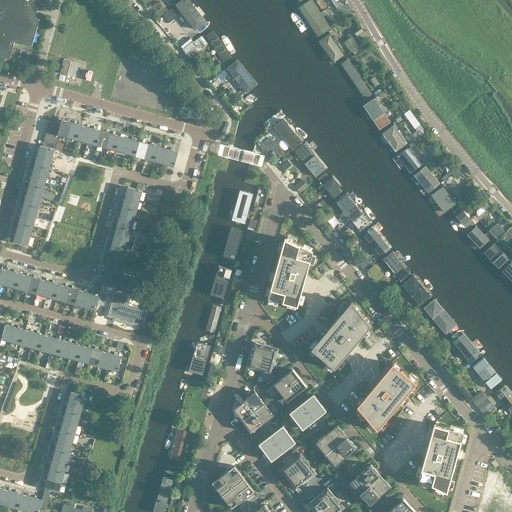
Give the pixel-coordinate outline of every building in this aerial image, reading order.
[(26,16),(30,0),(0,0),(0,56),(10,59),(15,42),(32,47),(39,20),(26,16)] [(208,22),(191,0),(182,0),(177,4),(197,30),(208,22)] [(318,38),(331,29),(311,0),(310,0),(298,8),(318,38)] [(64,11),(61,22),(78,27),(81,15),(64,11)] [(220,60),(228,54),(210,28),(202,33),(220,60)] [(336,62),(346,54),(330,33),(320,41),(336,62)] [(353,36),(345,40),(350,50),(359,46),(353,36)] [(67,75),(71,61),(64,59),(60,73),(67,75)] [(340,65),(364,101),(372,95),(348,59),(340,65)] [(237,60),(226,70),(247,95),(258,85),(237,60)] [(386,129),(395,123),(375,96),(366,102),(386,129)] [(410,121),(406,123),(415,137),(425,131),(411,109),(405,113),(410,121)] [(68,137),(72,123),(62,120),(63,118),(58,117),(55,126),(60,127),(59,133),(58,134),(59,135),(68,137)] [(276,129),(294,151),(304,144),(285,121),(276,129)] [(78,140),(82,126),(72,123),(68,137),(78,140)] [(60,127),(55,126),(49,124),(47,130),(59,133),(60,127)] [(382,134),(396,152),(409,143),(395,125),(382,134)] [(87,143),(91,128),(82,126),(78,140),(87,143)] [(97,145),(101,131),(91,128),(87,143),(97,145)] [(58,134),(59,133),(47,130),(46,135),(58,138),(59,135),(58,134)] [(107,148),(111,134),(101,131),(97,145),(107,148)] [(116,151),(120,136),(111,134),(107,148),(116,151)] [(56,144),(58,138),(46,135),(44,141),(56,144)] [(126,153),(130,139),(120,136),(116,151),(126,153)] [(136,156),(139,142),(130,139),(126,153),(136,156)] [(55,149),(56,144),(44,141),(43,146),(55,149)] [(145,159),(149,144),(139,142),(136,156),(145,159)] [(296,152),(316,179),(327,170),(307,143),(296,152)] [(155,161),(159,147),(149,144),(145,159),(155,161)] [(55,149),(43,146),(40,145),(38,155),(52,159),(55,149)] [(164,164),(168,150),(159,147),(155,161),(164,164)] [(411,174),(423,164),(410,147),(397,157),(411,174)] [(174,167),(178,153),(168,150),(164,164),(174,167)] [(49,169),(52,159),(38,155),(35,165),(49,169)] [(47,178),(49,169),(35,165),(32,175),(47,178)] [(429,193),(440,183),(426,166),(414,176),(429,193)] [(318,180),(335,199),(344,191),(328,172),(318,180)] [(44,188),(47,178),(32,175),(30,184),(44,188)] [(303,178),(295,185),(301,192),(309,184),(303,178)] [(41,198),(44,188),(30,184),(27,194),(41,198)] [(444,215),(457,205),(442,185),(429,195),(444,215)] [(139,201),(142,191),(128,187),(125,197),(139,201)] [(245,219),(251,196),(240,193),(233,216),(245,219)] [(39,207),(41,198),(27,194),(24,203),(39,207)] [(347,194),(336,203),(360,232),(371,224),(347,194)] [(137,211),(139,201),(125,197),(123,207),(137,211)] [(36,217),(39,207),(24,203),(22,213),(36,217)] [(476,214),(479,219),(492,209),(489,205),(476,214)] [(134,220),(137,211),(123,207),(120,216),(134,220)] [(454,222),(461,229),(464,226),(468,230),(475,224),(460,207),(453,213),(458,219),(454,222)] [(33,227),(36,217),(22,213),(19,223),(33,227)] [(132,230),(134,220),(120,216),(117,226),(132,230)] [(497,238),(505,229),(498,222),(489,230),(497,238)] [(31,236),(33,227),(19,223),(16,232),(31,236)] [(374,225),(362,235),(381,258),(393,248),(374,225)] [(483,249),(492,239),(478,225),(468,235),(483,249)] [(129,239),(132,230),(117,226),(115,236),(129,239)] [(234,256),(241,233),(230,229),(223,253),(234,256)] [(28,246),(31,236),(16,232),(14,242),(28,246)] [(126,249),(129,239),(115,236),(112,245),(126,249)] [(301,293),(307,273),(313,252),(285,239),(268,298),(298,307),(301,293)] [(497,242),(484,253),(499,270),(511,259),(497,242)] [(124,259),(126,249),(112,245),(109,255),(124,259)] [(393,252),(383,260),(401,283),(411,275),(393,252)] [(358,261),(363,267),(370,260),(366,254),(358,261)] [(121,268),(124,259),(109,255),(107,264),(121,268)] [(511,281),(511,262),(503,272),(511,281)] [(118,278),(121,268),(107,264),(104,274),(118,278)] [(377,264),(369,269),(375,279),(384,274),(377,264)] [(0,283),(8,286),(12,272),(2,269),(0,275),(0,283)] [(223,298),(229,275),(218,271),(212,295),(223,298)] [(17,288),(21,274),(12,272),(8,286),(17,288)] [(27,291),(31,277),(21,274),(17,288),(27,291)] [(116,288),(118,278),(104,274),(101,284),(116,288)] [(421,307),(433,296),(415,275),(402,286),(421,307)] [(37,294),(40,280),(31,277),(27,291),(37,294)] [(46,296),(50,282),(40,280),(37,294),(46,296)] [(56,299),(60,285),(50,282),(46,296),(56,299)] [(65,302),(69,288),(60,285),(56,299),(65,302)] [(75,304),(79,290),(69,288),(65,302),(75,304)] [(85,307),(89,293),(79,290),(75,304),(85,307)] [(104,306),(108,293),(101,292),(98,304),(104,306)] [(95,310),(98,296),(89,293),(85,307),(95,310)] [(141,310),(127,306),(129,299),(114,295),(112,300),(119,302),(114,319),(137,325),(141,310)] [(444,335),(457,325),(437,299),(424,309),(444,335)] [(344,359),(357,343),(371,326),(351,302),(327,330),(323,336),(311,349),(335,369),(344,359)] [(214,336),(220,313),(209,310),(203,333),(214,336)] [(11,342),(15,327),(5,325),(4,331),(2,337),(2,339),(11,342)] [(21,344),(25,330),(15,327),(11,342),(21,344)] [(31,347),(35,333),(25,330),(21,344),(31,347)] [(471,364),(482,355),(462,332),(451,342),(471,364)] [(40,350),(44,335),(35,333),(31,347),(40,350)] [(50,352),(54,338),(44,335),(40,350),(50,352)] [(60,355),(63,341),(54,338),(50,352),(60,355)] [(69,358),(73,343),(63,341),(60,355),(69,358)] [(253,342),(251,352),(263,355),(276,359),(279,349),(253,342)] [(79,360),(83,346),(73,343),(69,358),(79,360)] [(205,369),(212,346),(201,343),(194,366),(205,369)] [(89,363),(92,349),(83,346),(79,360),(89,363)] [(98,366),(102,351),(92,349),(89,363),(98,366)] [(108,368),(112,354),(102,351),(98,366),(108,368)] [(492,390),(511,373),(493,351),(473,367),(492,390)] [(259,371),(263,355),(251,352),(246,367),(259,371)] [(118,371),(121,357),(112,354),(108,368),(118,371)] [(271,374),(276,359),(263,355),(259,371),(271,374)] [(393,364),(381,378),(371,390),(357,407),(377,430),(401,402),(405,397),(417,383),(393,364)] [(281,393),(291,385),(299,378),(293,369),(274,384),(281,393)] [(287,401),(306,387),(299,378),(291,385),(281,393),(287,401)] [(493,392),(511,416),(511,415),(511,392),(505,383),(493,392)] [(472,399),(484,413),(494,404),(481,390),(472,399)] [(83,405),(86,395),(72,391),(69,401),(83,405)] [(255,392),(248,397),(244,400),(253,412),(265,404),(255,392)] [(308,412),(320,403),(313,394),(302,403),(308,412)] [(253,412),(244,400),(233,409),(239,417),(242,421),(253,412)] [(80,415),(83,405),(69,401),(66,411),(80,415)] [(296,421),(308,412),(302,403),(290,413),(296,421)] [(326,411),(320,403),(308,412),(315,420),(326,411)] [(274,416),(265,404),(253,412),(263,424),(274,416)] [(78,424),(80,415),(66,411),(64,421),(78,424)] [(263,424),(253,412),(242,421),(245,425),(251,433),(263,424)] [(303,429),(315,420),(308,412),(296,421),(303,429)] [(75,434),(78,424),(64,421),(61,430),(75,434)] [(347,437),(344,433),(344,432),(338,425),(327,434),(336,446),(347,437)] [(434,425),(430,438),(425,458),(419,479),(447,492),(464,433),(434,425)] [(277,443),(289,434),(283,426),(271,435),(277,443)] [(72,444),(75,434),(61,430),(58,440),(72,444)] [(296,443),(289,434),(277,443),(284,452),(296,443)] [(336,446),(327,434),(316,443),(325,454),(336,446)] [(277,443),(271,435),(259,444),(265,452),(277,443)] [(357,448),(350,440),(350,441),(347,437),(336,446),(346,457),(357,448)] [(70,453),(72,444),(58,440),(56,450),(70,453)] [(178,466),(185,443),(174,440),(167,463),(178,466)] [(284,452),(277,443),(265,452),(272,461),(284,452)] [(346,457),(336,446),(325,454),(335,466),(346,457)] [(67,463),(70,453),(56,450),(53,459),(67,463)] [(0,452),(0,464),(15,469),(18,457),(0,452)] [(292,459),(300,470),(308,480),(316,474),(300,453),(292,459)] [(64,473),(67,463),(53,459),(50,469),(64,473)] [(300,470),(292,459),(280,469),(288,479),(300,470)] [(381,476),(377,472),(378,472),(371,464),(371,465),(371,464),(360,474),(370,485),(381,476)] [(227,470),(227,471),(223,474),(233,487),(244,478),(234,466),(228,471),(227,470)] [(62,482),(64,473),(50,469),(48,478),(62,482)] [(308,480),(300,470),(288,479),(296,490),(308,480)] [(233,487),(223,474),(219,477),(212,482),(220,493),(219,494),(223,498),(224,497),(232,508),(239,503),(243,500),(233,487)] [(342,486),(349,481),(344,474),(337,479),(342,486)] [(360,494),(370,485),(360,474),(350,483),(360,494)] [(498,481),(497,484),(501,486),(504,479),(493,474),(491,479),(498,481)] [(391,487),(384,479),(384,480),(381,476),(370,485),(380,496),(391,487)] [(59,492),(62,482),(48,478),(45,488),(55,491),(59,492)] [(166,504),(173,481),(162,478),(155,501),(166,504)] [(247,496),(254,491),(244,478),(233,487),(243,500),(247,497),(247,496)] [(380,496),(370,485),(360,494),(370,505),(380,496)] [(488,486),(482,499),(492,503),(497,490),(488,486)] [(50,510),(55,491),(45,488),(42,500),(40,508),(50,510)] [(339,511),(344,508),(327,488),(320,494),(328,504),(334,511),(339,511)] [(0,503),(9,506),(13,492),(3,489),(0,501),(0,503)] [(511,492),(503,489),(492,511),(505,511),(511,498),(511,492)] [(19,509),(23,495),(13,492),(9,506),(19,509)] [(319,511),(328,504),(320,494),(307,505),(313,511),(319,511)] [(28,511),(32,497),(23,495),(19,509),(28,511)] [(38,511),(40,508),(42,500),(32,497),(28,511),(30,511),(38,511)] [(405,511),(411,507),(403,499),(389,511),(405,511)]
